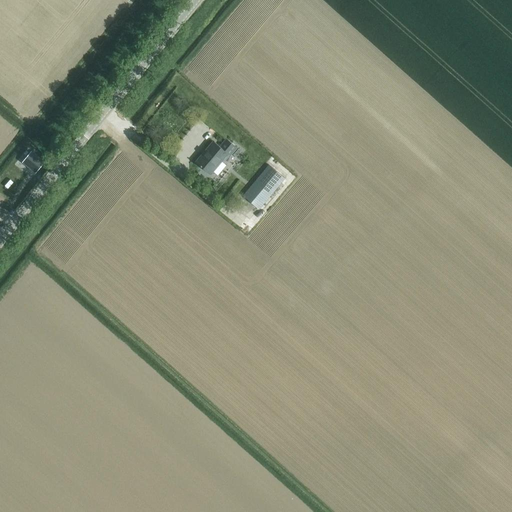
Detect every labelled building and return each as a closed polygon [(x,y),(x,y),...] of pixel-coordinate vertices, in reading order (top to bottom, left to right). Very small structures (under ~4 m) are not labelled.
[(238,148),(234,145),(226,138),(220,146),(214,141),(196,162),(210,174),(227,154),(230,157),(238,148)] [(36,173),(45,161),(31,150),(22,162),(36,173)] [(259,209),(284,179),(269,166),(243,197),(259,209)] [(26,171),(21,177),(25,180),(30,175),(26,171)] [(0,185),(0,211),(9,216),(13,207),(3,203),(9,190),(0,185)]
